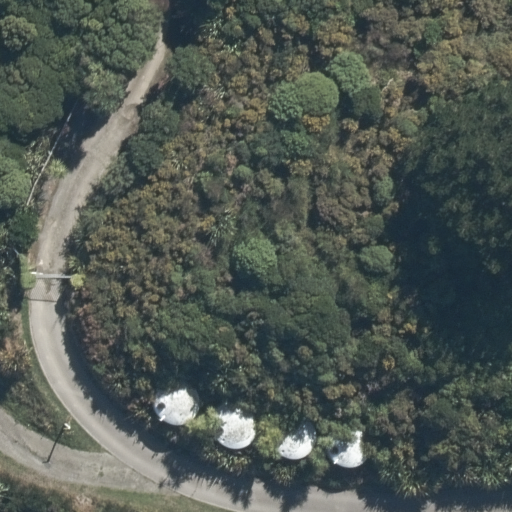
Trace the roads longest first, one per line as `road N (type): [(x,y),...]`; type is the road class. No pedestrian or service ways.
road 1 (residential): [(164,0),(162,23),(57,242),(53,321),(82,403),(133,454)]
road 2 (residential): [(133,454),(301,511)]
road 3 (residential): [(133,454),(73,470),(0,432)]
